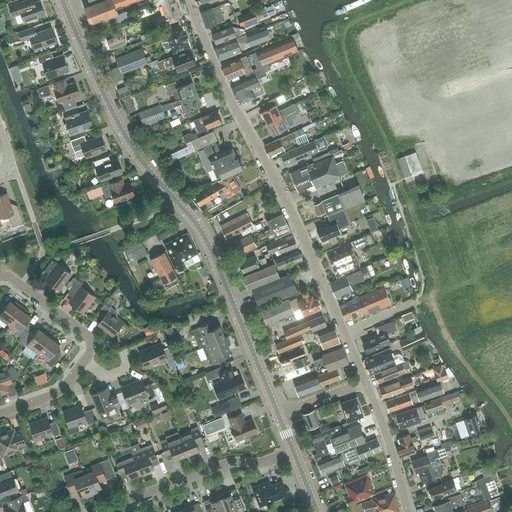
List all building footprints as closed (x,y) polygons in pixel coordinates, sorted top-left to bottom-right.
[(33,0),(23,0),(9,6),(13,17),(21,14),(24,22),(45,15),(40,1),(34,3),(33,0)] [(118,14),(116,9),(139,0),(104,0),(84,8),(90,25),(97,22),(100,28),(120,21),(129,18),(127,13),(119,16),(118,14)] [(152,0),(155,5),(166,1),(167,2),(164,4),(167,13),(158,16),(156,19),(157,22),(159,24),(161,26),(168,24),(168,22),(169,20),(180,17),(174,0),(152,0)] [(248,25),(257,21),(257,20),(275,13),(272,4),(237,17),(241,26),(247,23),(248,25)] [(206,28),(216,24),(216,23),(224,20),(219,6),(200,13),(206,28)] [(166,35),(171,48),(173,54),(191,47),(183,26),(165,32),(161,34),(162,37),(166,35)] [(36,33),(34,27),(19,32),(21,40),(30,37),(34,50),(56,42),(51,28),(36,33)] [(232,27),(212,34),(216,44),(235,36),(241,34),(245,32),(244,29),(232,27)] [(251,46),(270,38),(266,27),(213,47),(218,60),(241,52),(237,43),(240,42),(242,43),(249,40),(251,46)] [(121,33),(107,38),(111,49),(126,44),(121,33)] [(261,66),(296,50),(291,37),(256,53),(261,66)] [(143,48),(116,59),(119,67),(121,73),(147,64),(148,63),(152,62),(150,56),(146,57),(143,48)] [(192,57),(190,50),(157,63),(159,70),(175,64),(178,72),(185,69),(185,68),(195,64),(194,63),(196,62),(193,56),(192,57)] [(53,58),(51,52),(37,57),(40,63),(42,62),(48,78),(69,71),(63,55),(53,58)] [(245,56),(221,66),(228,81),(251,70),(245,56)] [(239,105),(262,95),(254,77),(264,72),(261,66),(244,74),(246,78),(230,86),(235,97),(236,97),(239,105)] [(123,73),(112,77),(114,82),(124,78),(123,73)] [(41,97),(51,94),(52,96),(57,96),(59,103),(79,95),(75,82),(67,85),(64,79),(48,85),(38,88),(41,97)] [(175,81),(165,85),(168,95),(173,94),(176,101),(180,99),(196,94),(192,82),(177,87),(175,81)] [(161,105),(139,113),(143,125),(165,118),(163,111),(173,108),(180,105),(182,104),(184,110),(182,111),(184,118),(195,113),(193,108),(200,106),(196,94),(180,99),(176,101),(171,103),(171,102),(161,106),(161,105)] [(129,97),(123,100),(126,106),(132,103),(129,97)] [(267,109),(261,112),(267,123),(296,108),(293,103),(278,111),(276,107),(275,106),(278,104),(275,98),(264,104),(267,109)] [(30,103),(24,105),(26,112),(32,110),(30,103)] [(79,113),(77,107),(63,112),(65,118),(65,119),(66,123),(65,123),(64,126),(66,129),(68,130),(69,130),(71,134),(93,126),(87,110),(79,113)] [(296,108),(267,123),(273,135),(292,125),(293,122),(291,117),(298,113),(296,108)] [(216,111),(202,117),(193,121),(198,133),(221,123),(216,111)] [(301,128),(264,145),(269,157),(270,156),(284,150),(283,149),(291,146),(289,141),(296,137),(299,143),(307,140),(304,132),(308,130),(308,129),(306,126),(301,128)] [(198,138),(186,144),(187,147),(169,155),(172,161),(217,140),(213,132),(198,138)] [(186,144),(198,138),(195,132),(191,134),(190,132),(182,136),(186,144)] [(86,141),(84,136),(70,141),(74,152),(82,149),(85,157),(92,155),(93,156),(98,154),(98,153),(106,150),(101,136),(92,139),(86,141)] [(313,141),(281,155),(285,165),(317,151),(326,148),(327,145),(325,140),(324,136),(313,141)] [(219,154),(215,144),(204,149),(213,169),(208,171),(212,181),(217,178),(241,167),(240,165),(242,164),(240,160),(238,160),(237,158),(232,148),(219,154)] [(412,176),(424,172),(417,152),(400,160),(404,171),(409,169),(412,176)] [(314,163),(327,157),(325,153),(312,158),(314,163)] [(327,157),(314,163),(291,173),(298,191),(313,184),(314,187),(341,176),(332,156),(327,157)] [(107,163),(105,158),(94,162),(96,167),(95,168),(94,169),(96,173),(97,174),(98,173),(101,180),(121,172),(117,160),(107,163)] [(227,196),(240,189),(231,174),(218,182),(219,183),(195,197),(200,205),(224,191),(227,196)] [(118,187),(116,180),(101,186),(104,194),(105,197),(112,194),(115,202),(134,195),(130,183),(118,187)] [(339,193),(321,201),(327,214),(364,199),(358,185),(339,193)] [(101,186),(87,191),(89,199),(104,194),(101,186)] [(12,208),(7,193),(0,195),(0,218),(8,215),(12,227),(24,223),(18,206),(12,208)] [(324,212),(320,202),(313,205),(315,210),(312,211),(310,206),(300,210),(304,222),(315,218),(315,216),(324,212)] [(322,242),(341,234),(339,228),(349,224),(342,209),(327,216),(330,222),(315,229),(322,242)] [(270,229),(286,221),(281,211),(265,219),(270,229)] [(253,225),(247,213),(220,226),(226,238),(240,232),(242,236),(256,229),(254,224),(253,225)] [(275,239),(291,231),(286,221),(270,229),(265,232),(267,236),(271,234),(273,235),(275,239)] [(378,229),(376,223),(369,226),(371,232),(378,229)] [(178,272),(186,268),(183,261),(198,254),(187,233),(164,245),(178,272)] [(240,247),(253,241),(250,235),(237,241),(240,247)] [(280,253),(297,247),(292,235),(266,245),(269,253),(274,251),(276,256),(280,254),(280,253)] [(355,249),(367,243),(364,236),(351,241),(355,249)] [(253,241),(240,247),(242,253),(256,247),(253,241)] [(141,242),(125,250),(127,255),(129,254),(144,246),(141,242)] [(336,277),(360,267),(352,247),(328,257),(336,277)] [(163,284),(177,277),(164,252),(151,259),(163,284)] [(279,270),(302,260),(301,258),(303,257),(301,254),(299,254),(299,252),(276,261),(279,270)] [(398,255),(387,260),(390,265),(400,261),(398,255)] [(243,273),(259,267),(257,261),(255,256),(239,262),(243,273)] [(265,258),(257,261),(259,267),(260,267),(267,264),(265,258)] [(58,264),(52,260),(44,271),(48,274),(49,276),(46,280),(59,289),(71,273),(58,264)] [(280,277),(274,264),(242,276),(247,289),(251,288),(259,307),(297,292),(289,274),(280,277)] [(358,281),(369,276),(365,267),(354,271),(330,282),(336,297),(352,290),(349,283),(357,279),(358,281)] [(74,286),(68,293),(71,296),(71,297),(68,301),(69,302),(82,312),(94,296),(82,287),(84,284),(83,283),(80,280),(78,279),(78,280),(74,286)] [(209,287),(207,288),(209,295),(215,293),(212,283),(208,285),(209,287)] [(358,297),(365,313),(366,314),(390,303),(383,287),(358,297)] [(313,299),(312,295),(298,301),(296,298),(289,301),(288,299),(261,311),(266,324),(294,312),(296,319),(303,316),(311,312),(311,311),(320,308),(316,298),(313,299)] [(345,322),(365,313),(358,297),(339,305),(345,322)] [(0,318),(8,325),(20,309),(10,301),(4,308),(0,304),(0,318)] [(104,304),(96,315),(102,319),(98,324),(113,335),(123,323),(116,317),(116,316),(117,316),(117,315),(117,314),(117,313),(117,312),(116,312),(116,311),(110,306),(109,308),(104,304)] [(28,332),(31,328),(26,324),(31,317),(20,309),(8,325),(19,333),(17,335),(23,339),(28,332)] [(325,326),(321,317),(309,322),(308,321),(287,330),(290,337),(311,329),(312,331),(325,326)] [(366,352),(380,346),(389,342),(386,333),(395,329),(391,321),(377,327),(380,333),(367,339),(367,341),(362,343),(366,352)] [(202,347),(225,338),(220,326),(212,329),(209,323),(192,330),(199,349),(203,348),(202,347)] [(170,342),(176,339),(171,326),(165,329),(170,342)] [(339,342),(334,326),(317,332),(317,333),(313,334),(316,341),(320,339),(323,348),(339,342)] [(420,326),(411,331),(413,335),(421,331),(422,331),(420,326)] [(37,353),(49,337),(38,329),(33,336),(28,332),(23,339),(20,343),(25,347),(27,345),(37,353)] [(402,349),(425,339),(421,331),(413,335),(399,341),(402,349)] [(279,353),(303,344),(299,334),(275,344),(279,353)] [(49,337),(37,353),(48,361),(46,363),(52,367),(60,356),(55,352),(60,345),(49,337)] [(202,347),(203,348),(208,359),(209,359),(211,365),(224,360),(222,354),(230,350),(225,338),(202,347)] [(176,365),(174,359),(169,347),(163,349),(160,344),(139,353),(145,367),(166,359),(169,368),(176,365)] [(318,373),(348,363),(342,347),(322,354),(323,357),(313,361),(318,373)] [(391,356),(388,349),(363,359),(369,375),(395,365),(401,362),(404,361),(401,354),(399,354),(398,353),(397,353),(391,356)] [(2,350),(0,352),(0,356),(6,361),(10,356),(2,350)] [(287,377),(309,369),(304,356),(282,365),(287,377)] [(180,357),(174,359),(176,365),(178,368),(184,366),(180,357)] [(378,383),(405,372),(404,370),(410,368),(406,360),(404,361),(401,362),(395,365),(374,374),(378,383)] [(221,381),(214,384),(219,398),(245,388),(239,374),(234,376),(231,368),(229,369),(227,364),(217,368),(219,373),(218,373),(221,381)] [(442,369),(440,365),(432,368),(437,382),(448,378),(445,368),(442,369)] [(0,395),(2,395),(2,393),(8,391),(6,385),(12,382),(7,366),(0,368),(0,395)] [(299,397),(321,388),(321,386),(340,379),(336,368),(294,384),(299,397)] [(45,376),(36,380),(37,385),(47,382),(45,376)] [(383,397),(402,390),(408,388),(414,386),(410,376),(380,387),(383,397)] [(144,386),(142,380),(121,388),(127,403),(147,395),(149,398),(156,396),(151,383),(144,386)] [(191,380),(185,382),(188,390),(194,387),(191,380)] [(415,391),(417,395),(420,402),(445,393),(442,382),(415,391)] [(92,395),(99,413),(101,419),(111,416),(108,409),(114,407),(120,404),(115,392),(110,394),(108,393),(106,389),(92,395)] [(417,395),(415,391),(409,393),(385,401),(389,412),(412,404),(410,397),(417,395)] [(459,398),(456,391),(423,403),(427,413),(442,407),(442,405),(459,398)] [(228,401),(211,408),(215,417),(242,406),(238,396),(228,400),(228,401)] [(347,423),(363,417),(356,397),(340,403),(347,423)] [(153,414),(168,408),(164,400),(150,406),(153,414)] [(81,406),(64,412),(69,426),(67,427),(67,429),(68,433),(70,434),(78,431),(79,429),(77,424),(86,421),(88,424),(94,422),(90,409),(83,411),(81,406)] [(401,428),(420,421),(420,420),(425,418),(420,406),(396,415),(401,428)] [(307,429),(319,424),(314,410),(302,414),(307,429)] [(168,411),(161,413),(164,421),(171,418),(168,411)] [(245,422),(241,414),(228,419),(232,428),(231,428),(237,441),(257,433),(252,420),(245,422)] [(470,435),(482,430),(476,415),(465,419),(470,435)] [(206,435),(225,427),(221,417),(202,425),(206,435)] [(49,424),(47,418),(30,424),(35,439),(53,433),(54,436),(60,434),(56,421),(49,424)] [(145,418),(137,421),(140,428),(148,425),(145,418)] [(102,425),(98,427),(101,434),(108,431),(106,427),(102,425)] [(339,425),(311,437),(313,441),(317,451),(317,452),(318,454),(313,456),(316,462),(317,462),(321,460),(321,459),(365,441),(358,425),(342,431),(339,425)] [(180,436),(187,455),(199,450),(196,442),(202,440),(197,426),(191,429),(192,431),(180,436)] [(420,440),(433,435),(430,426),(417,430),(420,440)] [(7,433),(6,429),(0,431),(0,432),(1,435),(0,435),(0,450),(2,456),(27,446),(22,434),(16,436),(13,430),(7,433)] [(187,455),(180,436),(178,431),(165,436),(166,439),(160,441),(165,454),(171,452),(174,460),(187,455)] [(415,452),(412,442),(417,440),(415,436),(410,438),(409,434),(398,438),(401,446),(397,448),(400,458),(415,452)] [(361,458),(380,450),(376,438),(343,452),(347,461),(359,455),(361,458)] [(138,443),(131,446),(133,451),(141,473),(142,476),(150,472),(149,470),(153,468),(150,460),(157,458),(151,444),(141,448),(140,449),(138,443)] [(426,455),(412,461),(416,472),(418,471),(421,482),(425,480),(425,481),(430,479),(435,477),(440,476),(442,474),(444,469),(442,463),(432,466),(430,467),(428,460),(438,456),(439,459),(447,456),(446,452),(444,446),(435,449),(435,450),(426,453),(426,455)] [(133,451),(114,459),(119,472),(126,470),(129,478),(133,476),(134,479),(142,476),(141,473),(133,451)] [(321,460),(317,462),(321,470),(322,473),(344,465),(340,453),(321,460)] [(48,463),(40,466),(42,471),(50,468),(48,463)] [(84,475),(92,495),(98,493),(97,491),(102,489),(99,482),(106,479),(99,463),(92,466),(94,471),(84,475)] [(12,478),(10,471),(0,475),(0,497),(18,490),(13,477),(12,478)] [(92,495),(84,475),(74,478),(73,473),(65,476),(71,493),(78,490),(81,497),(85,496),(86,497),(92,495)] [(348,505),(375,494),(366,474),(344,484),(349,496),(345,498),(348,505)] [(492,474),(480,479),(482,483),(485,482),(493,479),(493,477),(492,474)] [(336,475),(329,478),(332,485),(339,482),(336,475)] [(441,484),(428,489),(432,499),(447,493),(447,494),(457,491),(456,489),(460,488),(458,482),(459,482),(458,477),(452,479),(441,484)] [(493,479),(485,482),(490,497),(499,494),(493,479)] [(270,487),(268,482),(253,488),(260,506),(286,495),(281,482),(270,487)] [(65,495),(62,487),(50,492),(53,500),(65,495)] [(220,496),(226,511),(237,511),(244,510),(236,488),(227,492),(227,493),(220,496)] [(371,498),(371,500),(362,502),(364,511),(369,511),(374,511),(373,511),(399,511),(394,493),(371,498)] [(27,499),(26,494),(7,501),(10,508),(4,510),(5,511),(26,511),(23,502),(26,501),(27,499)] [(433,506),(435,511),(451,511),(464,508),(460,494),(447,499),(448,501),(433,506)] [(207,511),(226,511),(220,496),(212,499),(212,498),(203,501),(207,511)] [(489,500),(466,508),(467,511),(491,511),(493,511),(492,509),(493,509),(494,511),(496,511),(504,509),(499,497),(490,500),(491,505),(490,505),(489,500)] [(183,510),(183,511),(201,511),(198,503),(190,506),(190,507),(183,510)]
